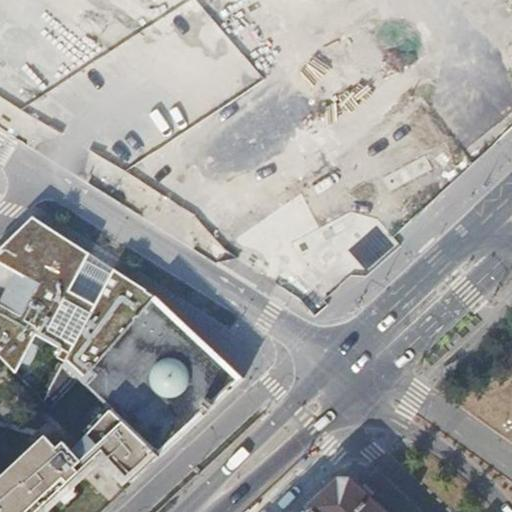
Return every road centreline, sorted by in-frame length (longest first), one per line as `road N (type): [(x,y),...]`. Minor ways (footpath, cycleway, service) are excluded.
road 1 (residential): [(350,371),(307,352),(268,318),(37,175)]
road 2 (secondary): [(350,371),(511,223)]
road 3 (tertiary): [(350,371),(399,424),(474,472),(511,511)]
road 4 (tertiary): [(350,371),(416,397),(511,463)]
road 5 (secondary): [(201,511),(322,398)]
